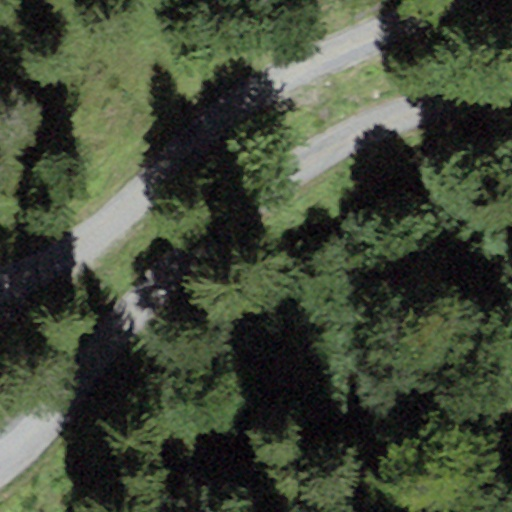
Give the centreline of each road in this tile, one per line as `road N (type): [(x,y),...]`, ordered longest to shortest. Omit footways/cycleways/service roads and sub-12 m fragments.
road 1 (unclassified): [(0,461),(208,235),(344,135),(441,92),(511,84)]
road 2 (unclassified): [(421,0),(228,113),(73,249),(0,284)]
